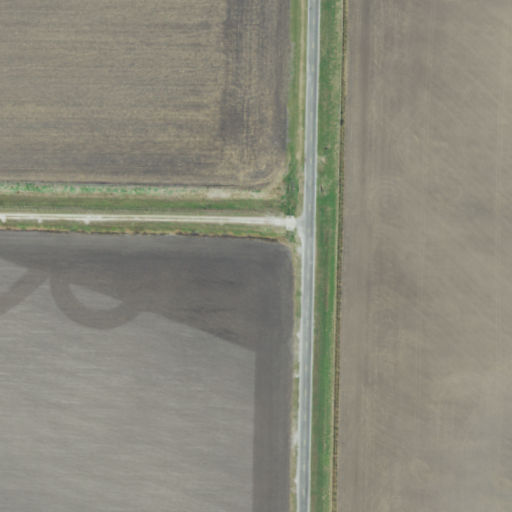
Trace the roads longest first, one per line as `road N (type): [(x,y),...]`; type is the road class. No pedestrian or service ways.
road 1 (secondary): [(316,0),(302,511)]
road 2 (residential): [(311,226),(0,220)]
